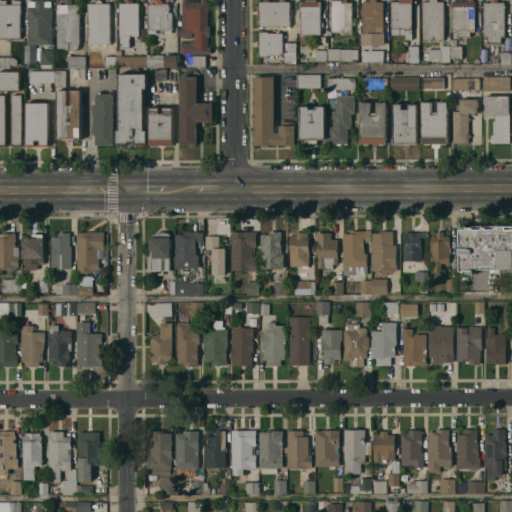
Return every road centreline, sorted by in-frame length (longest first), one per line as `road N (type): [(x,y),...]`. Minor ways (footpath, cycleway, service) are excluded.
road 1 (residential): [(511,398),(0,399)]
road 2 (tertiary): [(129,190),(128,511)]
road 3 (primary): [(511,189),(235,189)]
road 4 (residential): [(234,0),(235,189)]
road 5 (primary): [(129,190),(0,189)]
